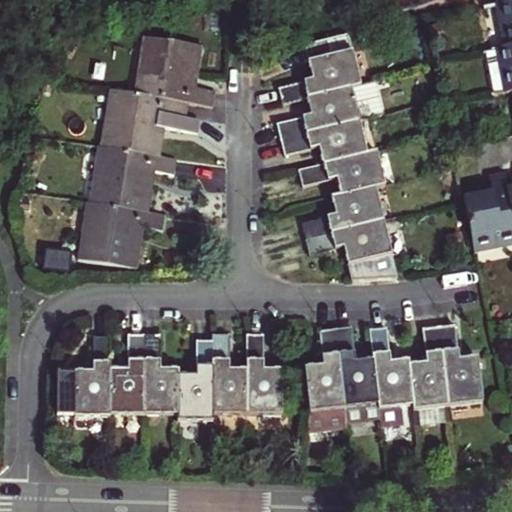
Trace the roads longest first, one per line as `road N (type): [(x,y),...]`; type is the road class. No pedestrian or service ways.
road 1 (residential): [(30,498),(33,370),(52,315),(97,296),(237,297)]
road 2 (tertiary): [(216,503),(395,509),(511,499)]
road 3 (residential): [(237,297),(364,297),(468,285)]
road 4 (residential): [(237,297),(242,74)]
road 5 (tertiary): [(30,498),(216,503)]
